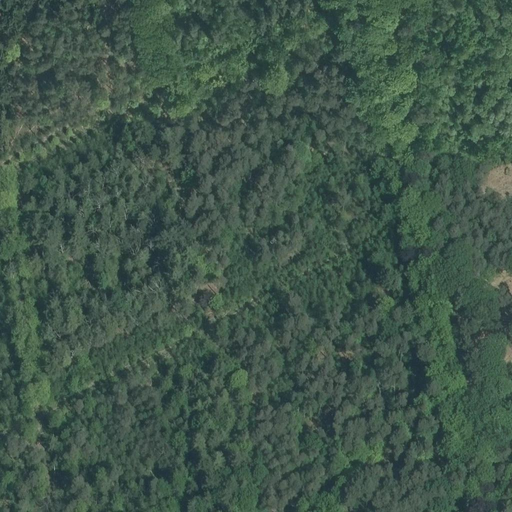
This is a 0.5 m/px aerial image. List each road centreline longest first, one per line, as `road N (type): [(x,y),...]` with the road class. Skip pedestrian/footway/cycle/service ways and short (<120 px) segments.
road 1 (track): [(360,0),(470,511)]
road 2 (track): [(409,221),(0,437)]
road 3 (track): [(13,169),(334,0)]
road 4 (track): [(13,169),(28,357),(62,511)]
road 5 (track): [(149,0),(220,322)]
road 6 (track): [(366,511),(511,431)]
road 7 (track): [(511,267),(467,282),(448,192)]
